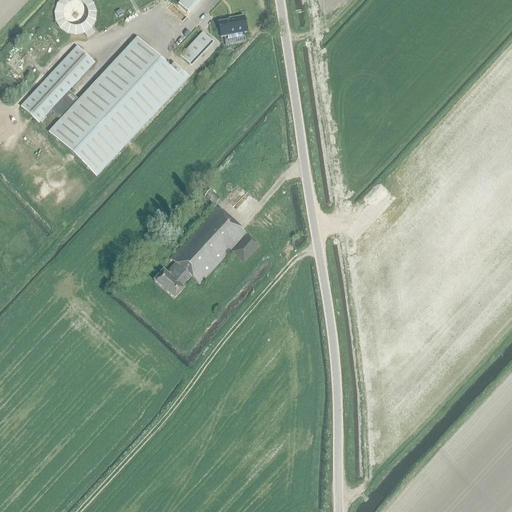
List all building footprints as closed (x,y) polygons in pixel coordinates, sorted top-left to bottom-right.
[(187,13),(201,0),(178,0),(176,2),(187,13)] [(229,22),(218,24),(220,38),(246,33),(243,18),(228,20),(229,22)] [(206,39),(201,34),(180,58),(189,66),(211,43),(210,42),(212,40),(208,36),(206,39)] [(188,79),(173,65),(169,70),(136,39),(79,101),(64,87),(90,60),(76,48),(21,107),(38,124),(50,111),(60,121),(48,133),(96,178),(188,79)] [(106,56),(111,61),(123,50),(118,45),(106,56)] [(219,200),(210,192),(204,198),(213,207),(219,200)] [(258,246),(216,208),(170,259),(175,264),(166,274),(163,271),(153,282),(173,300),(183,289),(181,288),(190,278),(199,286),(230,251),(243,263),(258,246)]
